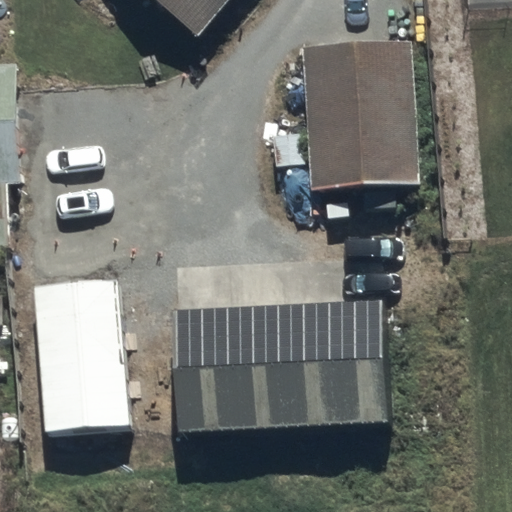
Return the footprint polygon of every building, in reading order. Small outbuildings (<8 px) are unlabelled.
[(162,0),(200,33),(229,0),(162,0)] [(414,42),(304,49),(309,134),(273,136),(275,168),(312,166),(314,187),(422,180),(414,42)] [(20,63),(0,63),(0,248),(13,248),(12,185),(22,185),(20,63)] [(171,270),(179,429),(391,420),(391,414),(399,414),(398,398),(390,399),(384,260),(171,270)] [(35,291),(49,436),(132,428),(119,283),(35,291)]
